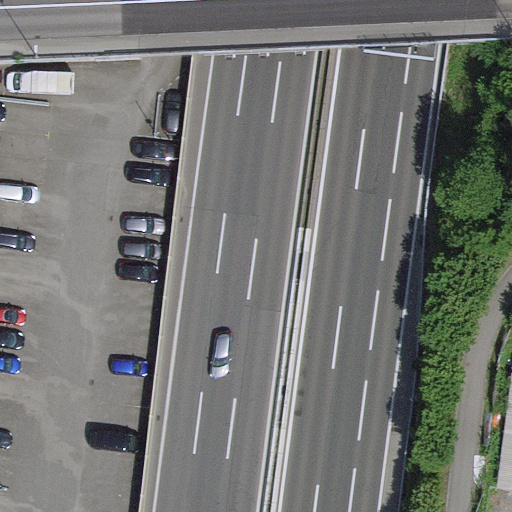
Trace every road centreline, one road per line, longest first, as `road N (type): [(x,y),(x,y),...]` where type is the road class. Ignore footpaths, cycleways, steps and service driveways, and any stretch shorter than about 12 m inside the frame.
road 1 (motorway): [(328,511),(393,0)]
road 2 (motorway): [(272,0),(212,511)]
